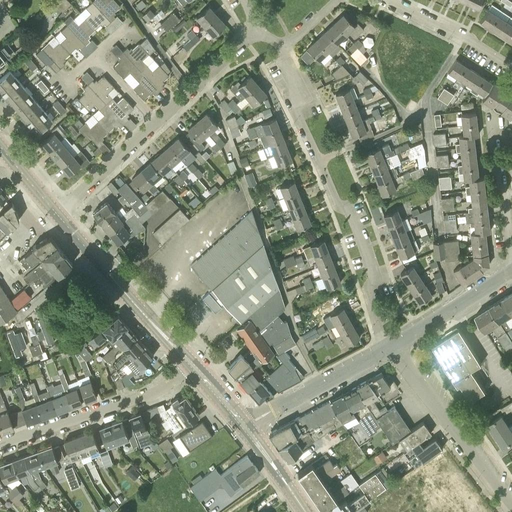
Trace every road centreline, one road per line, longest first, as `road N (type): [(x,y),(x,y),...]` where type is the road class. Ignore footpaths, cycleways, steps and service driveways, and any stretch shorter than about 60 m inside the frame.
road 1 (residential): [(389,346),(367,292),(375,277),(364,242),(351,211),(335,204),(294,109),(283,44)]
road 2 (residential): [(193,366),(147,395),(0,444)]
road 3 (tertiary): [(193,366),(56,213)]
road 4 (residential): [(511,507),(389,346)]
road 5 (residential): [(511,256),(489,119),(511,82)]
road 6 (residential): [(243,425),(389,346)]
road 7 (residential): [(389,346),(511,273)]
road 8 (residential): [(511,66),(387,0)]
road 9 (residential): [(157,123),(260,29)]
road 10 (residential): [(56,213),(157,123)]
